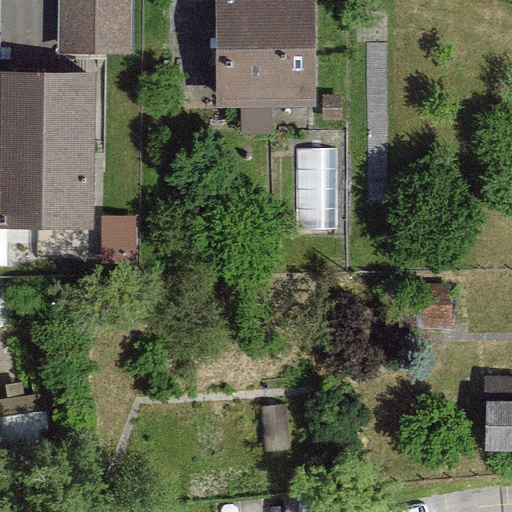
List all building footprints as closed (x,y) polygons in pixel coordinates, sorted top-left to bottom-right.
[(131,0),(69,0),(69,59),(131,60),(131,0)] [(329,0),(233,0),(234,106),(329,106),(329,0)] [(106,82),(15,81),(14,239),(105,240),(106,82)] [(10,282),(0,283),(0,494),(60,487),(52,421),(4,427),(0,394),(0,337),(17,336),(10,282)] [(511,454),(511,408),(473,408),(472,453),(511,454)]
